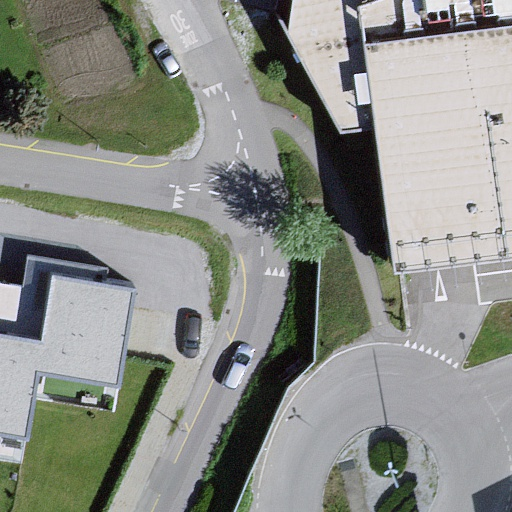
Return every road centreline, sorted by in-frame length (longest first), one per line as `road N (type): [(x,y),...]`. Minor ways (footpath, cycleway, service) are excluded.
road 1 (unclassified): [(169,511),(240,360),(266,280),(257,192)]
road 2 (residential): [(257,192),(0,163)]
road 3 (unclassified): [(257,192),(179,0)]
